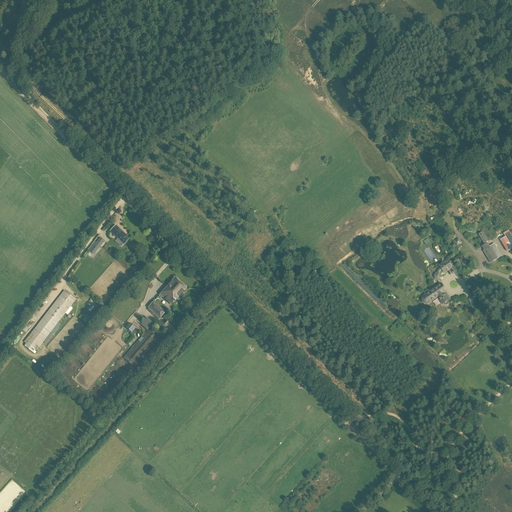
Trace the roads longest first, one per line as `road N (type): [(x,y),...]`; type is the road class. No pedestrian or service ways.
road 1 (track): [(39,0),(20,46),(32,87),(355,412),(398,416),(419,449),(449,449)]
road 2 (track): [(435,511),(0,72)]
road 3 (track): [(481,269),(456,231),(450,195),(413,196),(332,105),(300,21)]
road 4 (track): [(319,0),(278,58),(154,152),(144,177),(122,177)]
road 5 (track): [(448,511),(449,449),(511,380)]
road 6 (unknown): [(47,306),(123,197)]
